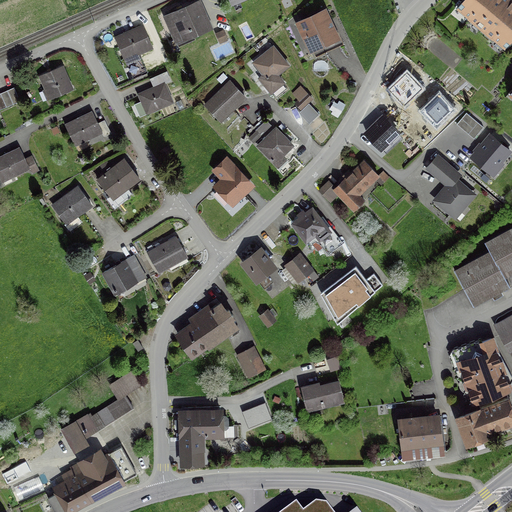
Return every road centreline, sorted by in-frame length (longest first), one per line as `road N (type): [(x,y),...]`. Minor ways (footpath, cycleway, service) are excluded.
road 1 (residential): [(223,258),(326,158),(400,30),(428,0)]
road 2 (residential): [(75,36),(141,147),(223,258)]
road 3 (residential): [(165,490),(316,480),(374,487),(420,511)]
road 4 (residential): [(165,490),(162,337),(175,310),(223,258)]
